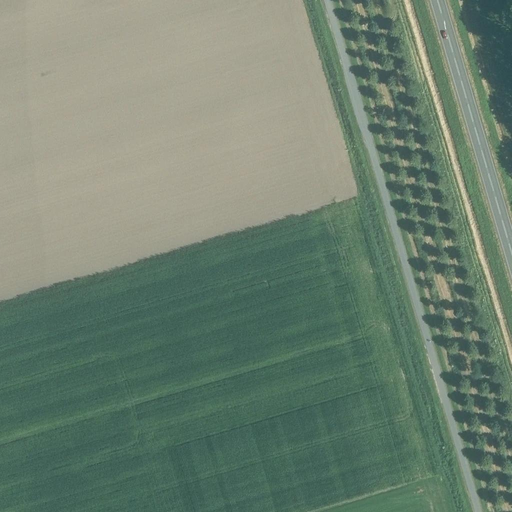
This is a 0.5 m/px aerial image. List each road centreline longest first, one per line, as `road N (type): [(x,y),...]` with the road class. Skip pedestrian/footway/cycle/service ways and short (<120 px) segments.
road 1 (unclassified): [(479,511),(326,0)]
road 2 (trunk): [(511,250),(438,0)]
